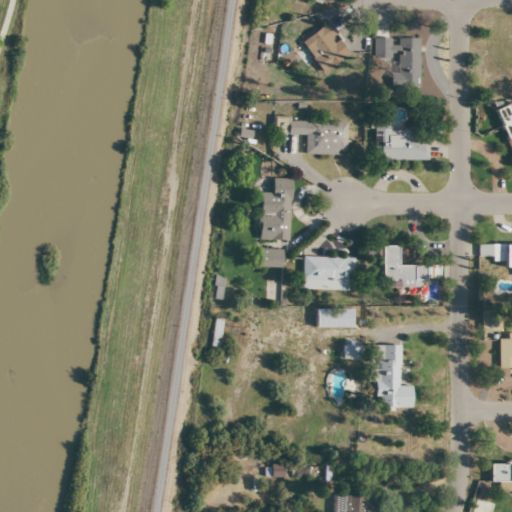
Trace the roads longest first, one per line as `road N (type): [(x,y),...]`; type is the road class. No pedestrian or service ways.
road 1 (track): [(152,511),(229,0)]
road 2 (residential): [(453,511),(459,0)]
road 3 (residential): [(511,203),(346,203)]
